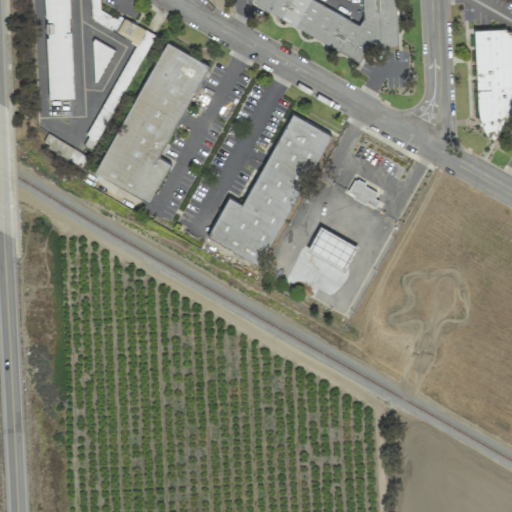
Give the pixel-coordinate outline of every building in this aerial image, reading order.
[(43,0),(48,98),(72,97),(68,0),(43,0)] [(314,0),(251,0),(252,6),(361,58),(366,47),(397,46),(395,0),(361,0),(362,15),(359,22),(314,0)] [(153,35),(98,6),(100,3),(95,1),(86,17),(136,43),(132,52),(142,57),(153,35)] [(511,101),(510,28),(474,29),(478,135),(511,134),(511,101)] [(206,62),(161,40),(97,172),(88,167),(80,182),(112,198),(118,186),(150,201),(169,161),(160,157),(206,62)] [(244,203),(226,195),(206,237),(263,264),(327,130),(288,111),(244,203)] [(346,194),(373,206),(380,191),(353,179),(346,194)] [(317,226),(306,251),(346,269),(357,244),(317,226)]
